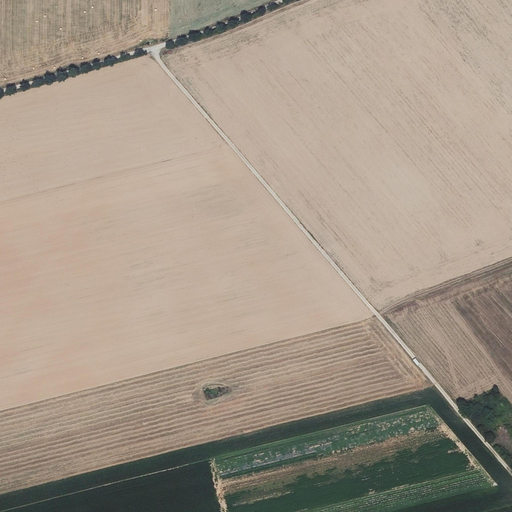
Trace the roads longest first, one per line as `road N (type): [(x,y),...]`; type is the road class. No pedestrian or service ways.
road 1 (track): [(152,48),(511,478)]
road 2 (track): [(0,91),(283,0)]
road 3 (track): [(372,310),(511,259)]
